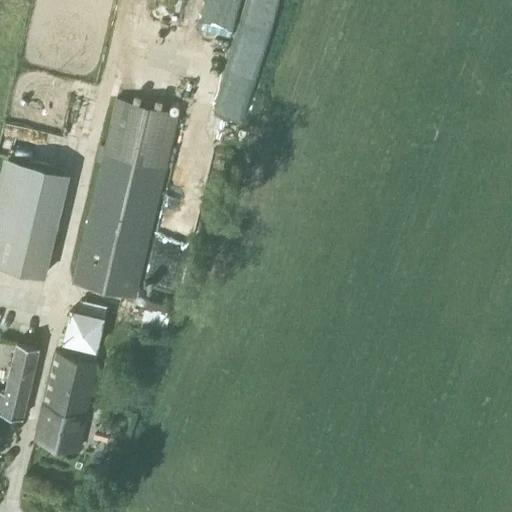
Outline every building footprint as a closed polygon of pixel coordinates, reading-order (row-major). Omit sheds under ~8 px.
[(116,98),(73,281),(136,296),(178,112),(116,98)] [(0,182),(0,261),(47,276),(69,174),(5,158),(0,182)] [(72,306),(65,340),(100,348),(107,314),(104,313),(106,305),(82,300),(80,308),(72,306)] [(0,391),(0,412),(0,413),(23,418),(39,347),(17,342),(5,393),(0,391)] [(56,352),(35,440),(78,450),(98,362),(56,352)]
